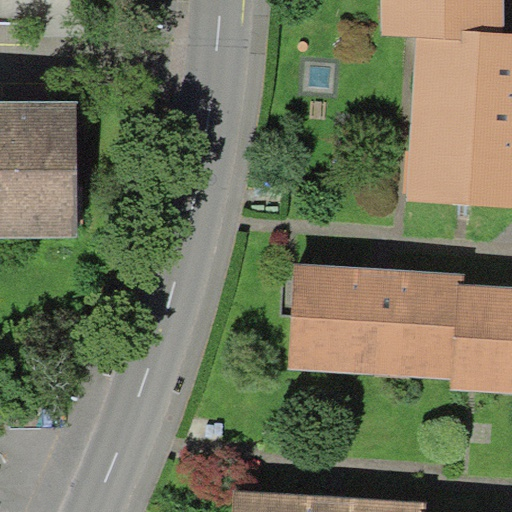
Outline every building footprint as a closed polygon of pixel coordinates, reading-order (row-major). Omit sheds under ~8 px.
[(504,0),(381,0),(381,32),(417,37),(461,37),(461,28),(505,31),(504,0)] [(461,37),(417,37),(408,201),(511,205),(511,30),(505,31),(461,28),(461,37)] [(0,224),(72,225),(72,89),(0,89),(0,224)] [(469,280),(307,269),(300,373),(462,384),(470,291),(469,280)] [(511,294),(470,291),(462,396),(511,399),(511,294)] [(430,511),(430,507),(243,494),(242,511),(430,511)]
